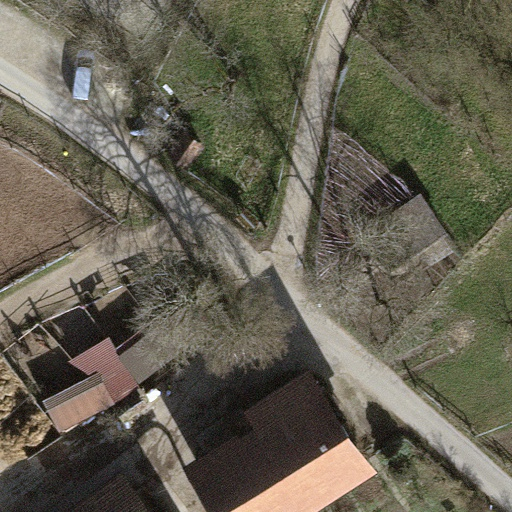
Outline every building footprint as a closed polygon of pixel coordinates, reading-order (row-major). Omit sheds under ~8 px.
[(202,142),(184,129),(169,149),(187,162),(202,142)] [(443,228),(421,195),(367,232),(390,264),(443,228)] [(113,339),(73,357),(85,382),(46,400),(60,431),(139,395),(113,339)] [(264,424),(198,466),(227,511),(293,511),(291,509),(366,461),(309,375),(303,373),(252,406),(264,424)] [(143,488),(109,511),(145,511),(144,510),(154,503),(143,488)]
